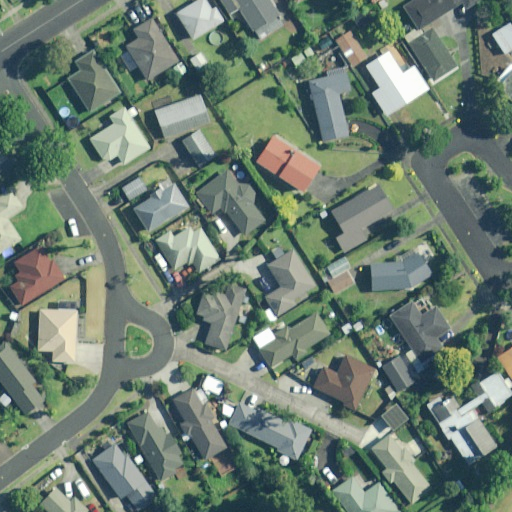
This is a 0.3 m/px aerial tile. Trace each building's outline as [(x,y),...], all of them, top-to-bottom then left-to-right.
[(187,0),(189,1),(172,12),(189,39),(220,19),(207,0),(187,0)] [(226,0),(234,7),(250,31),(251,30),(256,37),(280,21),(267,0),(226,0)] [(382,0),(368,0),(370,3),(374,1),(379,10),(386,6),(382,0)] [(431,81),(456,65),(427,21),(458,1),(463,8),(474,0),(409,0),(401,6),(415,27),(401,36),(431,81)] [(369,18),(362,9),(349,18),(356,27),(369,18)] [(136,39),(123,46),(143,80),(176,60),(149,16),(129,28),(136,39)] [(511,30),(505,21),(488,34),(502,53),(511,44),(511,30)] [(344,22),(328,32),(349,65),(365,55),(344,22)] [(385,49),(361,65),(376,87),(368,92),(383,115),(425,87),(410,64),(400,70),(385,49)] [(77,67),(63,77),(88,111),(117,91),(87,50),(72,61),(77,67)] [(198,51),(187,57),(197,76),(208,70),(198,51)] [(511,59),(510,58),(487,84),(511,105),(511,59)] [(324,76),(305,80),(319,140),(346,133),(337,93),(350,90),(344,66),(323,71),(324,76)] [(168,97),(149,102),(160,137),(206,123),(198,95),(170,103),(168,97)] [(110,122),(85,138),(101,162),(114,154),(121,165),(149,146),(121,106),(106,116),(110,122)] [(196,128),(178,140),(195,164),(213,152),(196,128)] [(314,166),(269,134),(251,160),(296,192),(314,166)] [(223,168),(192,192),(208,213),(217,206),(239,235),(261,217),(249,202),(250,201),(250,200),(251,199),(251,198),(251,197),(252,196),(252,195),(252,194),(252,193),(251,192),(251,191),(251,190),(251,189),(250,188),(250,187),(249,187),(249,186),(248,185),(247,185),(246,184),(246,183),(245,183),(244,182),(243,182),(242,182),(241,182),(240,181),(239,181),(238,181),(237,181),(236,182),(235,182),(234,182),(223,168)] [(134,175),(117,186),(127,200),(143,190),(134,175)] [(149,195),(130,208),(144,231),(184,205),(164,175),(153,182),(155,186),(146,192),(149,195)] [(374,182),(327,210),(339,231),(331,236),(340,252),(362,239),(356,228),(390,209),(374,182)] [(0,250),(18,239),(5,219),(22,208),(7,186),(0,190),(0,250)] [(168,230),(153,239),(171,268),(182,262),(185,266),(190,263),(195,272),(216,259),(197,227),(192,230),(188,225),(171,235),(168,230)] [(36,243),(9,260),(15,271),(11,273),(15,280),(5,286),(17,305),(61,278),(48,257),(45,259),(36,243)] [(289,249),(263,265),(276,286),(260,296),(267,307),(261,310),(267,320),(293,303),(291,299),(313,286),(289,249)] [(398,261),(368,261),(369,289),(407,288),(429,272),(414,250),(398,261)] [(347,264),(340,255),(323,266),(329,276),(347,264)] [(352,282),(344,269),(325,281),(333,294),(352,282)] [(221,349),(241,288),(225,283),(221,295),(212,292),(210,296),(201,293),(194,314),(201,316),(200,320),(207,323),(201,342),(221,349)] [(408,299),(385,313),(408,348),(401,352),(411,366),(440,347),(433,336),(447,327),(432,305),(418,314),(408,299)] [(74,310),(36,308),(33,350),(49,351),(49,361),(71,362),(74,310)] [(265,326),(248,336),(267,367),(287,354),(291,361),(309,351),(305,345),(327,332),(315,312),(287,329),(283,322),(268,331),(265,326)] [(3,341),(0,343),(0,385),(4,391),(0,393),(0,402),(2,405),(10,400),(20,414),(40,400),(28,384),(32,381),(3,341)] [(511,341),(491,356),(511,386),(511,341)] [(331,371),(320,366),(310,386),(341,402),(340,404),(350,409),(371,367),(341,351),(331,371)] [(395,354),(377,366),(395,392),(413,380),(395,354)] [(446,389),(422,404),(444,438),(448,436),(466,465),(495,446),(476,417),(471,420),(465,411),(479,402),(486,412),(502,402),(500,398),(508,393),(505,389),(510,385),(505,377),(501,380),(492,366),(467,383),(475,396),(458,407),(446,389)] [(225,384),(203,375),(198,389),(220,397),(225,384)] [(191,388),(170,399),(182,421),(176,424),(184,439),(187,438),(199,462),(224,449),(207,416),(211,414),(205,402),(200,404),(191,388)] [(407,392),(397,400),(406,409),(415,401),(407,392)] [(148,400),(120,417),(157,479),(181,465),(175,455),(180,452),(148,400)] [(234,401),(224,423),(274,447),(273,451),(292,460),(308,426),(289,417),(285,425),(234,401)] [(388,431),(367,449),(382,467),(376,472),(386,484),(389,481),(408,503),(428,486),(409,463),(420,453),(408,438),(400,445),(388,431)] [(114,440),(88,458),(116,498),(124,493),(137,510),(155,497),(114,440)] [(349,474),(327,491),(342,511),(396,511),(399,510),(373,476),(365,482),(360,475),(353,480),(349,474)] [(52,485),(34,502),(43,511),(83,511),(85,510),(71,497),(68,501),(52,485)]
